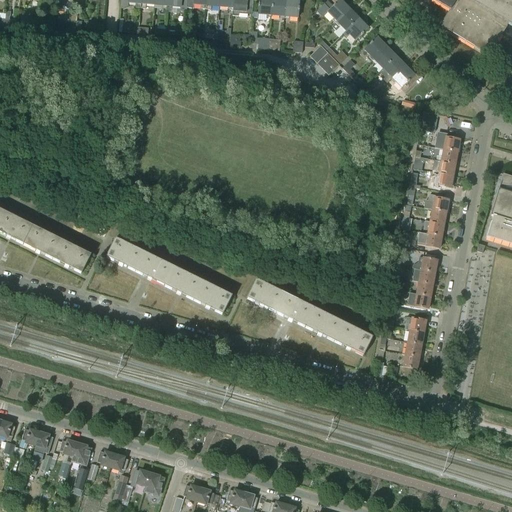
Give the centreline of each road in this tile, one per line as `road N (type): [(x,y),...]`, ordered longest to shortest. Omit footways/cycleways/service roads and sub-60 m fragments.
road 1 (residential): [(430,400),(0,273)]
road 2 (track): [(0,34),(300,63),(324,81)]
road 3 (residential): [(430,400),(490,106)]
road 4 (residential): [(180,463),(0,407)]
road 5 (residential): [(355,511),(180,463)]
road 6 (residential): [(376,0),(490,106)]
